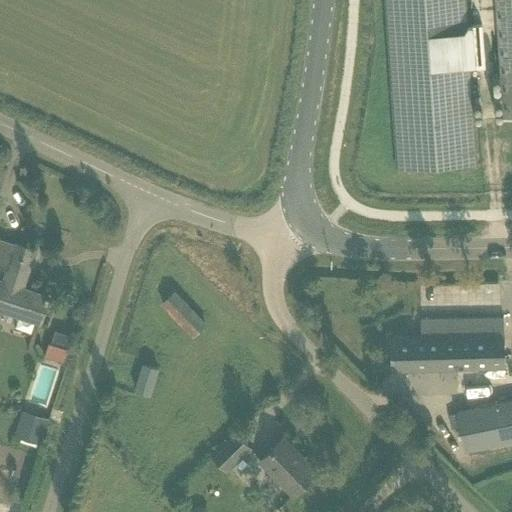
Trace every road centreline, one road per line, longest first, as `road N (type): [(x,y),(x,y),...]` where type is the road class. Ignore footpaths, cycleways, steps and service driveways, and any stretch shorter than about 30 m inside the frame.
road 1 (unclassified): [(467,511),(304,346),(278,309),(274,238)]
road 2 (unclassified): [(53,511),(147,198)]
road 3 (tertiary): [(307,227),(293,174),(322,0)]
road 4 (tertiary): [(307,227),(371,251),(511,249)]
road 5 (unclassified): [(147,198),(0,133)]
road 6 (unclassified): [(274,238),(147,198)]
